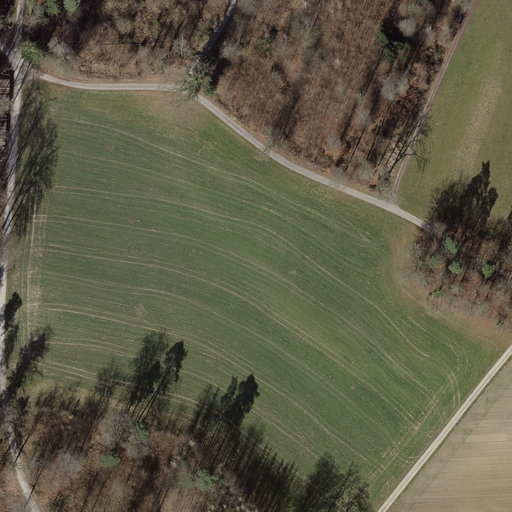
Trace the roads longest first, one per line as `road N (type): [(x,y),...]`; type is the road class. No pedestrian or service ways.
road 1 (track): [(511,277),(386,206),(290,165),(188,92),(66,83),(17,59)]
road 2 (track): [(36,511),(19,462),(4,363),(17,59)]
road 3 (track): [(386,206),(477,0)]
road 4 (track): [(381,511),(511,348)]
